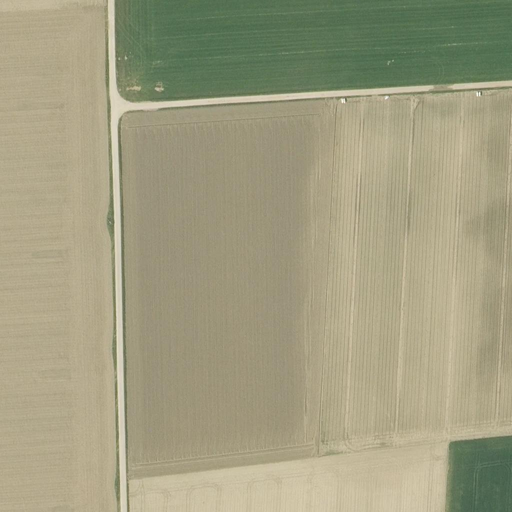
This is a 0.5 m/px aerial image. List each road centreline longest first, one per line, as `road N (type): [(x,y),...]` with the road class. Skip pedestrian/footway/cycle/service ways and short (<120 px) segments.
road 1 (track): [(111,106),(121,511)]
road 2 (track): [(511,84),(111,106)]
